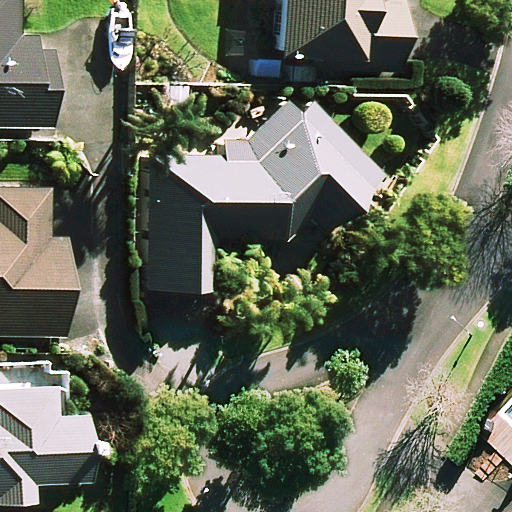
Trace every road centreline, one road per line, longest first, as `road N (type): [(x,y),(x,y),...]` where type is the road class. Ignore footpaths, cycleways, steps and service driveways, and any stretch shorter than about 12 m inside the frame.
road 1 (residential): [(411,325),(271,377),(210,431),(209,464),(246,511)]
road 2 (residential): [(411,325),(511,192)]
road 3 (residential): [(321,511),(360,466),(392,402)]
